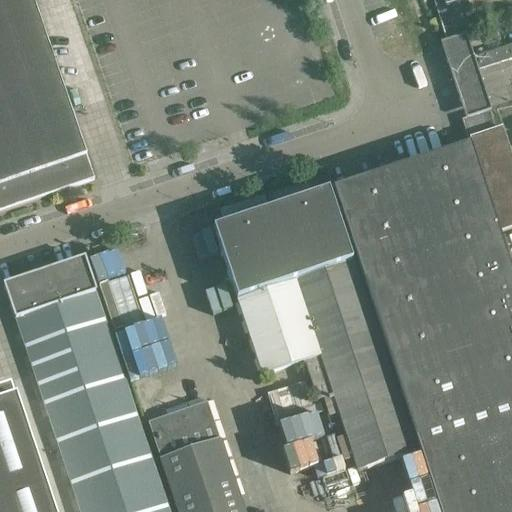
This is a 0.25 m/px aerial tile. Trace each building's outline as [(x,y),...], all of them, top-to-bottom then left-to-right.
[(0,0),(0,213),(94,182),(31,0),(0,0)] [(467,0),(431,0),(437,16),(446,13),(444,8),(467,0)] [(442,30),(447,43),(456,40),(452,27),(442,30)] [(511,46),(452,66),(456,79),(511,60),(511,46)] [(511,511),(511,275),(499,235),(511,230),(511,160),(502,129),(492,133),(486,115),(488,114),(488,113),(461,121),(469,146),(333,191),(438,511),(511,511)] [(262,380),(305,366),(317,403),(332,398),(357,474),(415,455),(328,192),(213,231),(237,303),(262,380)] [(131,270),(124,250),(101,258),(108,278),(131,270)] [(16,321),(80,511),(167,511),(139,427),(95,295),(96,294),(84,260),(3,287),(14,321),(16,321)] [(270,393),(277,416),(308,405),(301,383),(270,393)] [(51,511),(10,387),(0,390),(0,511),(51,511)] [(177,511),(242,511),(207,405),(148,425),(177,511)]
